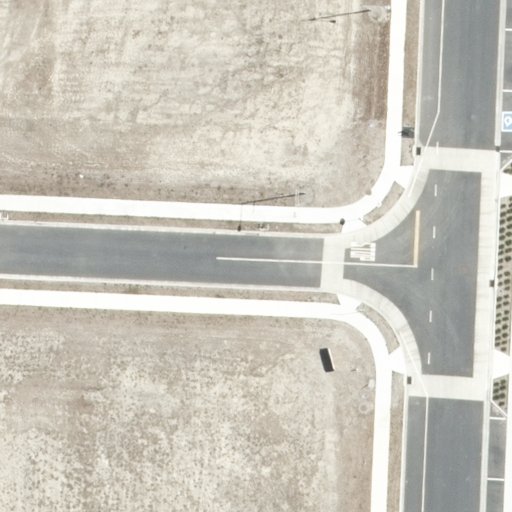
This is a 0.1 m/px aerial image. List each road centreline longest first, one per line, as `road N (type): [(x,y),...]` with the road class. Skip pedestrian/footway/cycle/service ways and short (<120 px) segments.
road 1 (residential): [(0,250),(444,267)]
road 2 (residential): [(444,267),(458,0)]
road 3 (residential): [(436,511),(444,267)]
